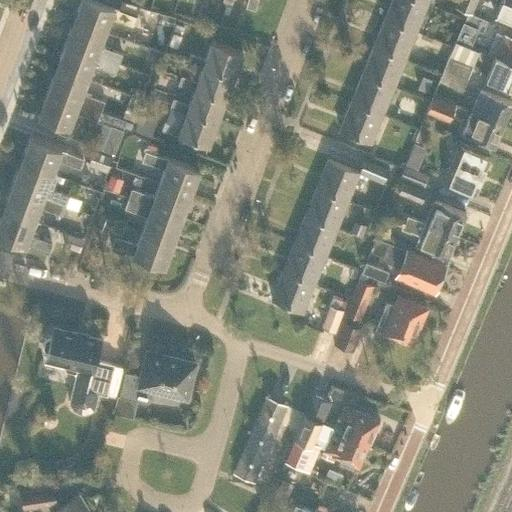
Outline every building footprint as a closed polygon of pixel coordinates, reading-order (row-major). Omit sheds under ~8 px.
[(140,5),(122,0),(121,0),(119,8),(98,0),(80,0),(73,18),(105,30),(110,16),(132,24),(136,15),(140,5)] [(219,0),(217,9),(224,11),(227,0),(232,1),(232,0),(219,0)] [(247,0),(246,5),(255,8),(257,0),(247,0)] [(390,0),(384,17),(416,30),(427,2),(421,0),(390,0)] [(458,0),(456,6),(468,11),(470,12),(475,0),(458,0)] [(511,0),(501,0),(495,16),(511,23),(511,0)] [(464,22),(482,30),(487,19),(470,12),(468,11),(464,22)] [(373,45),(405,57),(416,30),(384,17),(373,45)] [(122,52),(100,44),(105,30),(73,18),(65,42),(118,62),(122,52)] [(511,36),(504,33),(496,30),(487,52),(494,55),(495,56),(495,55),(511,62),(511,36)] [(172,32),(167,47),(177,50),(182,35),(172,32)] [(212,39),(205,58),(190,52),(186,61),(202,67),(203,63),(234,74),(242,50),(212,39)] [(479,49),(456,40),(445,67),(468,76),(479,49)] [(93,63),(115,72),(118,62),(65,42),(56,65),(87,77),(93,63)] [(362,72),(393,85),(405,57),(373,45),(362,72)] [(153,48),(149,59),(155,61),(159,51),(153,48)] [(511,88),(511,62),(495,55),(495,56),(494,55),(485,77),(511,88)] [(203,63),(202,67),(197,80),(181,75),(178,83),(194,89),(195,86),(226,97),(234,74),(203,63)] [(82,91),(87,77),(56,65),(47,89),(100,109),(104,100),(82,91)] [(468,77),(445,67),(439,79),(463,89),(468,77)] [(351,100),(382,113),(393,85),(362,72),(351,100)] [(423,74),(418,87),(427,90),(432,78),(423,74)] [(226,97),(195,86),(194,89),(189,103),(173,97),(170,106),(186,112),(187,108),(217,119),(226,97)] [(471,110),(503,123),(511,101),(480,88),(471,110)] [(111,113),(100,109),(47,89),(38,113),(69,125),(75,111),(107,123),(111,113)] [(131,95),(128,104),(138,107),(142,99),(131,95)] [(455,104),(432,95),(426,109),(449,119),(455,104)] [(382,113),(351,100),(339,128),(371,141),(382,113)] [(217,119),(187,108),(186,112),(181,125),(165,120),(162,129),(178,135),(180,131),(209,142),(217,119)] [(462,132),(494,146),(503,123),(471,110),(462,132)] [(57,158),(79,166),(83,156),(66,150),(66,149),(29,136),(20,160),(52,172),(57,158)] [(148,142),(146,149),(156,153),(159,146),(148,142)] [(423,186),(428,175),(415,169),(424,146),(414,142),(405,165),(400,177),(423,186)] [(489,156),(458,144),(444,178),(475,191),(489,156)] [(112,156),(93,149),(88,163),(107,170),(112,156)] [(200,168),(163,155),(156,153),(146,149),(142,159),(164,167),(159,181),(191,192),(200,168)] [(365,157),(359,171),(383,181),(389,167),(365,157)] [(359,170),(327,158),(316,186),(347,199),(359,170)] [(66,203),(69,194),(47,186),(52,172),(20,160),(12,184),(66,203)] [(118,189),(123,177),(110,173),(106,185),(118,189)] [(398,190),(421,200),(426,188),(403,179),(398,190)] [(159,181),(154,195),(132,187),(128,197),(182,216),(191,192),(159,181)] [(63,211),(66,203),(12,184),(3,207),(35,219),(40,205),(62,213),(63,211)] [(316,186),(305,213),(336,226),(347,199),(316,186)] [(69,194),(66,203),(78,208),(81,199),(69,194)] [(128,197),(125,206),(147,214),(142,228),(173,240),(182,216),(128,197)] [(434,199),(425,220),(424,220),(457,234),(466,212),(434,199)] [(66,203),(63,211),(75,216),(78,208),(66,203)] [(410,228),(420,232),(416,243),(447,256),(457,234),(424,220),(388,205),(380,226),(385,228),(389,218),(402,224),(401,226),(410,229),(410,228)] [(0,233),(31,245),(48,251),(52,241),(29,233),(35,219),(3,207),(0,215),(0,233)] [(102,226),(106,215),(98,212),(94,223),(102,226)] [(305,213),(293,241),(325,254),(336,226),(305,213)] [(354,219),(350,230),(363,235),(367,224),(354,219)] [(115,234),(111,244),(128,250),(128,251),(165,264),(173,240),(142,228),(137,242),(115,234)] [(73,234),(69,246),(79,249),(83,238),(73,234)] [(381,252),(379,257),(400,265),(396,274),(433,290),(444,264),(407,248),(376,237),(372,249),(381,252)] [(325,254),(293,241),(282,269),(314,281),(325,254)] [(384,280),(388,269),(366,260),(362,271),(384,280)] [(271,297),(302,309),(314,281),(282,269),(271,297)] [(345,312),(360,318),(373,284),(365,281),(368,274),(362,271),(345,312)] [(333,295),(329,303),(344,309),(347,300),(342,298),(343,296),(334,292),(333,295)] [(375,328),(383,331),(412,343),(427,306),(398,295),(395,304),(386,301),(375,328)] [(329,303),(321,326),(335,331),(344,309),(329,303)] [(352,348),(361,326),(342,319),(334,341),(352,348)] [(48,334),(45,337),(43,345),(45,349),(47,349),(46,356),(64,361),(63,363),(64,363),(64,366),(66,370),(74,372),(76,374),(69,401),(73,408),(80,411),(87,411),(94,407),(98,392),(107,394),(114,363),(95,358),(101,338),(71,330),(71,333),(53,328),(51,335),(48,334)] [(125,371),(119,394),(147,401),(151,387),(173,393),(174,389),(187,393),(194,365),(181,362),(182,358),(147,349),(141,375),(125,371)] [(312,393),(304,411),(306,412),(323,419),(331,401),(314,394),(312,393)] [(234,469),(254,478),(286,405),(266,396),(234,469)] [(333,426),(342,430),(369,442),(379,419),(352,407),(344,404),(339,415),(338,414),(333,426)] [(322,421),(305,414),(294,438),(311,446),(322,421)] [(324,449),(332,453),(358,465),(369,442),(342,430),(333,426),(328,437),(329,437),(324,449)] [(310,451),(291,443),(285,459),(304,467),(310,451)] [(26,471),(18,472),(20,483),(27,482),(26,471)] [(51,510),(51,511),(89,511),(79,493),(58,506),(55,501),(53,486),(21,491),(24,506),(46,502),(51,510)]
